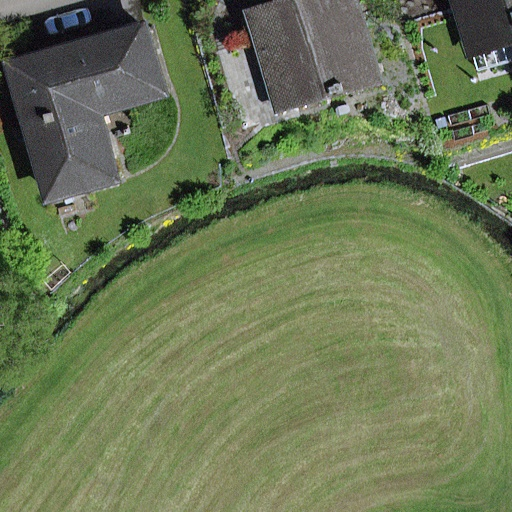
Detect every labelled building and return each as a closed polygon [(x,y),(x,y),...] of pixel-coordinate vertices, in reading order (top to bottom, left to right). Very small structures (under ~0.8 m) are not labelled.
[(298,110),(381,86),(356,0),(289,0),(252,10),(271,76),(287,71),(298,110)] [(511,0),(458,0),(471,44),(511,32),(511,0)] [(99,112),(166,93),(147,30),(3,72),(19,129),(34,125),(55,197),(118,179),(106,138),(94,141),(86,116),(99,112)] [(511,32),(471,44),(479,70),(511,60),(511,32)] [(282,114),(298,110),(287,71),(271,76),(282,114)] [(94,141),(106,138),(99,112),(86,116),(94,141)]
